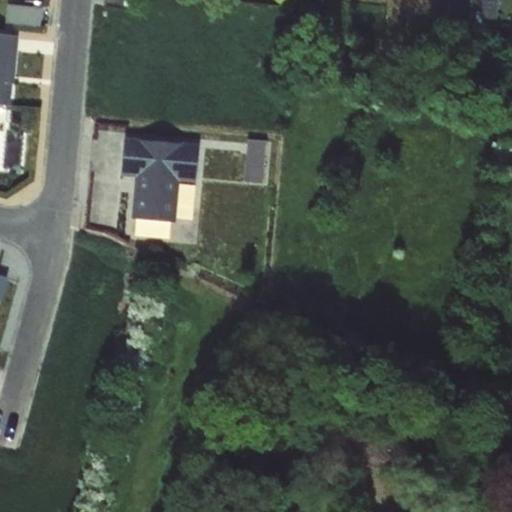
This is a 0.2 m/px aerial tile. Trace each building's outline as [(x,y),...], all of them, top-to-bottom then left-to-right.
[(447,0),(445,21),(471,24),(474,0),(447,0)] [(7,4),(6,21),(39,24),(41,8),(7,4)] [(0,34),(0,104),(7,105),(11,53),(13,54),(15,36),(0,34)] [(175,223),(182,144),(124,139),(121,176),(135,177),(132,219),(175,223)] [(248,139),(244,181),(261,182),(264,140),(248,139)] [(198,146),(182,144),(179,181),(195,182),(198,146)] [(196,216),(197,184),(180,183),(179,215),(196,216)]
